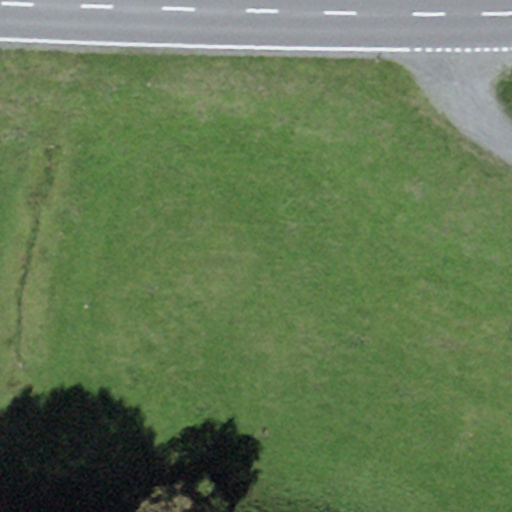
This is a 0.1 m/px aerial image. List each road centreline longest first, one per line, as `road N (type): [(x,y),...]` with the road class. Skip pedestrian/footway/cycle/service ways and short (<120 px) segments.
road 1 (primary): [(511,11),(0,3)]
road 2 (track): [(464,13),(473,112),(511,143)]
